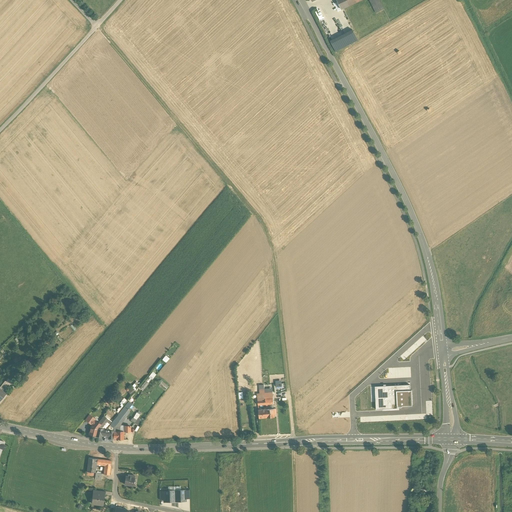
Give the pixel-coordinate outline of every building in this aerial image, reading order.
[(349,6),(345,0),(336,0),(341,10),(349,6)] [(379,0),(369,0),(376,13),(384,9),(379,0)] [(352,30),(330,42),(335,52),(357,40),(352,30)] [(151,379),(152,380),(156,375),(152,372),(146,381),(148,383),(151,379)] [(162,381),(159,386),(165,391),(169,386),(162,381)] [(146,382),(140,388),(143,390),(149,384),(146,382)] [(410,385),(375,387),(376,410),(398,409),(397,407),(412,406),(411,390),(410,390),(410,385)] [(265,393),(257,394),(258,405),(266,405),(265,393)] [(273,393),(265,393),(266,405),(274,404),(273,399),(273,393)] [(127,404),(119,414),(120,414),(119,415),(117,417),(120,420),(123,416),(127,411),(131,407),(127,404)] [(274,409),(266,410),(267,418),(275,417),(275,413),(274,409)] [(266,410),(258,410),(259,415),(259,418),(267,418),(266,410)] [(131,421),(139,426),(143,420),(138,418),(140,414),(136,412),(131,421)] [(95,419),(89,415),(85,420),(91,424),(94,420),(95,419)] [(104,416),(98,423),(101,425),(106,418),(104,416)] [(117,417),(109,426),(110,427),(108,430),(113,431),(114,428),(116,424),(120,420),(117,417)] [(101,425),(98,428),(101,429),(106,423),(107,423),(109,424),(111,422),(106,418),(101,425)] [(94,420),(91,424),(92,425),(91,428),(89,434),(89,435),(95,436),(97,429),(98,428),(101,425),(98,423),(94,420)] [(101,429),(98,428),(97,429),(95,436),(96,436),(101,437),(102,435),(103,436),(105,430),(101,429)] [(113,431),(108,430),(106,430),(105,430),(103,436),(108,437),(108,439),(113,439),(113,431)] [(123,432),(113,431),(113,439),(123,440),(123,432)] [(96,459),(89,458),(87,472),(94,473),(96,464),(96,459)] [(111,461),(102,460),(96,459),(96,464),(105,465),(104,474),(109,475),(110,466),(111,461)] [(135,476),(130,475),(129,477),(125,476),(124,484),(133,486),(135,476)] [(103,495),(99,494),(99,491),(94,490),(93,499),(94,499),(94,504),(102,505),(103,495)] [(186,501),(186,499),(186,490),(174,491),(175,502),(186,501)] [(164,502),(175,502),(174,491),(163,491),(164,500),(164,502)]
